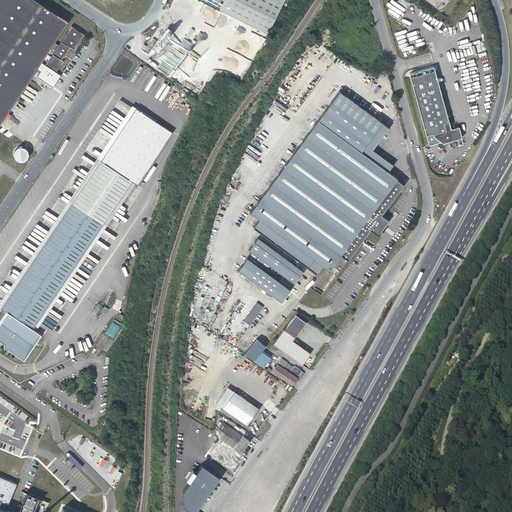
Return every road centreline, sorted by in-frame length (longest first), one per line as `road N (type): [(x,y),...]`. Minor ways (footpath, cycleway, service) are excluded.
road 1 (tertiary): [(216,511),(379,292),(425,205),(374,0)]
road 2 (trunk): [(469,193),(294,511)]
road 3 (trunk): [(310,511),(459,236)]
road 4 (unclassified): [(0,218),(126,30)]
road 5 (unknown): [(412,145),(401,147),(389,117),(336,82),(263,172)]
road 6 (trunk): [(494,0),(504,84),(469,193)]
